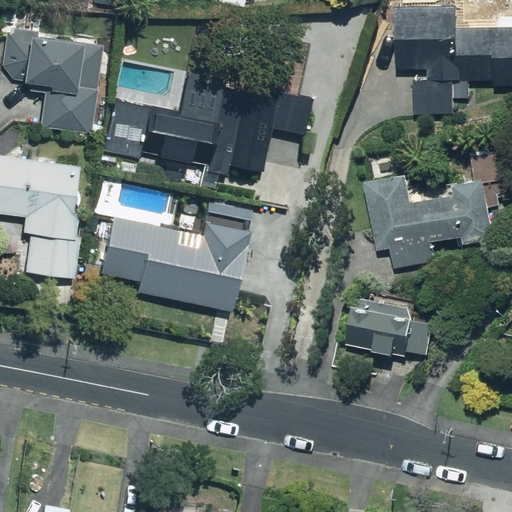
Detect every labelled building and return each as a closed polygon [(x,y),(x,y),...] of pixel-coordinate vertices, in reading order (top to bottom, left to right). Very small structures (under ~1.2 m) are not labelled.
[(213,0),(213,3),(242,8),(243,0),(213,0)] [(458,7),(395,5),(393,68),(428,69),(427,79),(414,79),(413,113),(454,114),(455,98),(469,99),(470,77),(493,78),(493,83),(511,83),(511,27),(457,26),(458,7)] [(77,42),(24,38),(17,83),(44,85),(40,134),(89,138),(94,88),(73,86),(77,42)] [(256,85),(184,70),(176,109),(156,105),(154,114),(148,113),(141,151),(179,159),(175,181),(214,189),(218,173),(225,174),(227,167),(238,169),(256,85)] [(405,169),(363,180),(387,273),(439,259),(434,238),(460,231),(464,247),(496,238),(483,186),(511,178),(511,144),(465,157),(470,179),(422,191),(424,198),(414,201),(405,169)] [(28,156),(0,154),(0,240),(24,242),(22,274),(73,277),(75,236),(71,236),(75,164),(28,161),(28,156)] [(93,283),(220,308),(223,292),(233,294),(244,240),(107,213),(93,283)] [(413,306),(363,298),(362,307),(348,305),(342,345),(405,356),(413,306)]
